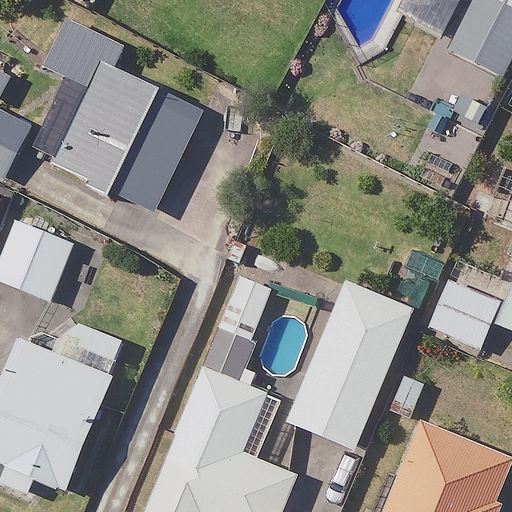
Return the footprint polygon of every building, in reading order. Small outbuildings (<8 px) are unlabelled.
[(511,58),(511,0),(472,0),(450,45),(505,73),(511,58)] [(156,208),(205,112),(196,108),(209,83),(180,68),(170,87),(117,59),(125,44),(73,18),(52,59),(62,65),(46,96),(79,113),(56,156),(84,171),(79,181),(111,197),(116,188),(156,208)] [(498,83),(468,71),(453,108),(483,120),(498,83)] [(33,125),(0,107),(0,174),(5,177),(33,125)] [(485,133),(440,112),(424,147),(468,169),(485,133)] [(77,239),(16,214),(0,254),(0,277),(53,298),(77,239)] [(238,271),(193,393),(175,386),(159,427),(177,434),(147,511),(281,511),(297,468),(244,448),(267,387),(239,377),(273,285),(238,271)] [(289,416),(347,439),(336,465),(359,474),(376,431),(363,426),(414,302),(347,275),(289,416)] [(511,276),(504,298),(446,275),(426,323),(481,346),(493,317),(511,324),(511,276)] [(124,340),(68,317),(56,347),(17,332),(0,373),(0,455),(7,458),(0,474),(0,477),(29,489),(36,471),(67,483),(124,340)] [(495,511),(511,474),(511,454),(419,417),(380,511),(495,511)]
